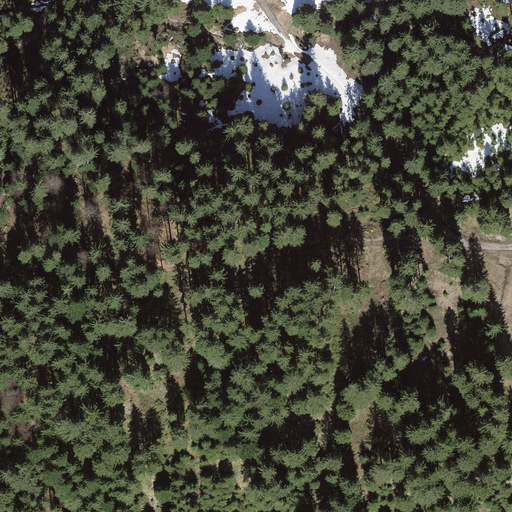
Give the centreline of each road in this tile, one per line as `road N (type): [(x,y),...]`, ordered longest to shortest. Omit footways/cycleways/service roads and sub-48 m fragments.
road 1 (track): [(511,248),(473,247),(444,231),(377,135),(293,52),(258,0)]
road 2 (track): [(444,231),(269,257),(128,267),(104,249)]
